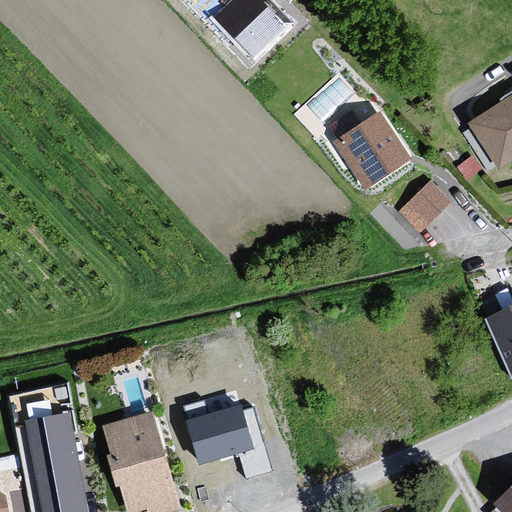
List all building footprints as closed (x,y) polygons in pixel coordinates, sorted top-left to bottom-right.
[(262,0),(232,0),(213,19),(253,60),(288,26),(262,0)] [(511,91),(463,124),(490,171),(511,155),(511,91)] [(370,112),(330,136),(343,172),(357,191),(402,162),(370,112)] [(423,183),(402,204),(422,225),(443,202),(423,183)] [(511,299),(479,319),(505,375),(511,371),(511,299)] [(241,404),(187,420),(200,464),(254,448),(241,404)] [(88,511),(70,412),(25,420),(42,511),(88,511)] [(146,412),(95,426),(98,453),(98,470),(108,487),(119,511),(133,511),(138,511),(139,511),(159,511),(173,507),(146,412)] [(511,511),(511,484),(493,504),(502,511),(511,511)]
